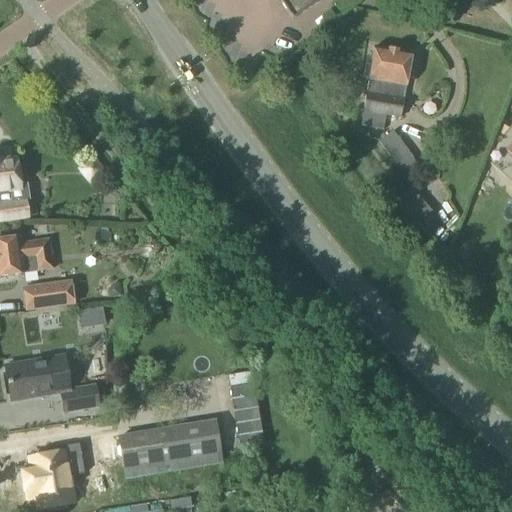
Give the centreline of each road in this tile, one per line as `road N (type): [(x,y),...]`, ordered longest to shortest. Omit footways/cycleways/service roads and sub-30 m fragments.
road 1 (track): [(18,34),(145,196),(449,511)]
road 2 (secondary): [(511,447),(389,330),(299,227),(140,0)]
